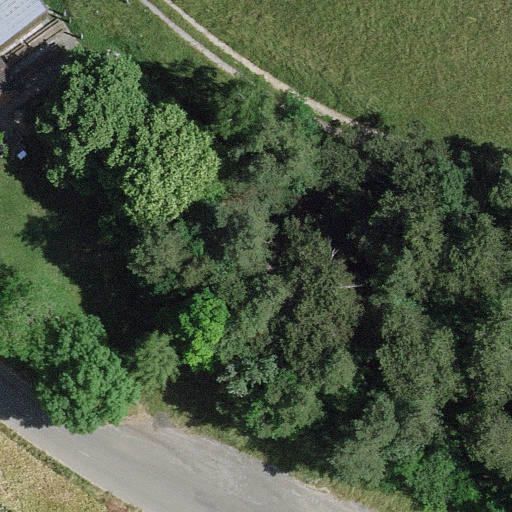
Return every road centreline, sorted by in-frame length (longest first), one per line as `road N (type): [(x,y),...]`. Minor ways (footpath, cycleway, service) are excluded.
road 1 (track): [(161,0),(225,56),(340,130),(511,203)]
road 2 (unclassified): [(0,391),(211,511)]
